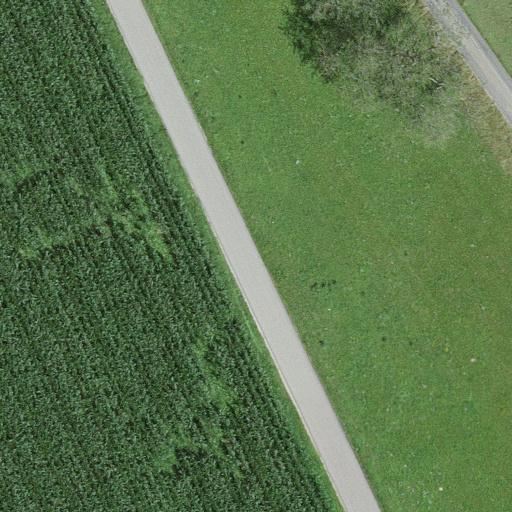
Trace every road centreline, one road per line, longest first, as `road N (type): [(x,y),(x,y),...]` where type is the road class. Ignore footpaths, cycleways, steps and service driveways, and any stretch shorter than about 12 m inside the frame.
road 1 (unclassified): [(373,511),(129,0)]
road 2 (track): [(440,0),(511,101)]
